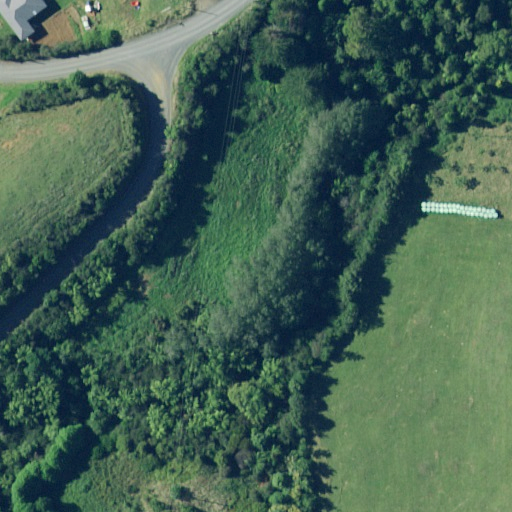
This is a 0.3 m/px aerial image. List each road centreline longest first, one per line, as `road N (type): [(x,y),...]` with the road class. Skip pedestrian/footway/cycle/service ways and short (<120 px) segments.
road 1 (unclassified): [(149,45),(161,138),(143,194),(0,332)]
road 2 (unclassified): [(0,74),(149,45)]
